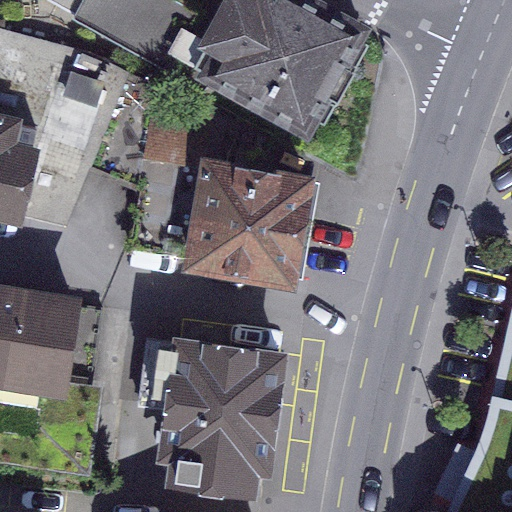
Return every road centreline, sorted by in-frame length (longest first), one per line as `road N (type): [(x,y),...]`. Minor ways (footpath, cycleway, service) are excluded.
road 1 (primary): [(478,58),(416,240),(359,511)]
road 2 (tertiary): [(363,0),(478,58)]
